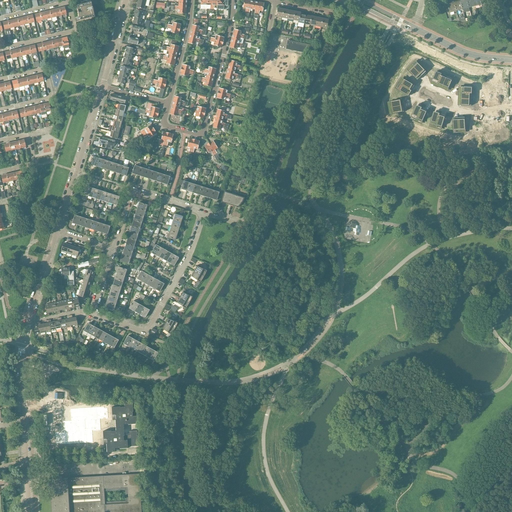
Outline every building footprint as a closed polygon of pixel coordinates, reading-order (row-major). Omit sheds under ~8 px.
[(91,2),(86,3),(86,0),(76,3),(79,17),(76,18),(77,21),(95,17),(92,6),(92,4),(91,2)] [(138,0),(136,8),(148,11),(153,12),(155,0),(138,0)] [(466,0),(463,0),(460,1),(463,10),(469,8),(466,0)] [(473,0),(466,0),(469,8),(475,6),(473,0)] [(460,1),(454,3),(456,11),(463,10),(460,1)] [(456,11),(454,3),(448,4),(445,5),(446,9),(449,8),(450,13),(456,11)] [(140,18),(134,17),(133,24),(142,26),(143,24),(141,23),(141,22),(139,22),(140,18)] [(203,28),(199,27),(192,25),(191,30),(206,34),(206,32),(202,31),(203,28)] [(179,29),(165,26),(164,28),(171,29),(170,32),(178,34),(179,29)] [(241,32),(234,30),(233,34),(247,38),(248,36),(241,34),(241,32)] [(197,36),(190,34),(189,39),(203,42),(204,40),(197,38),(197,36)] [(139,39),(129,37),(127,42),(137,45),(139,39)] [(222,42),(208,39),(208,41),(214,42),(213,45),(221,47),(222,42)] [(312,45),(287,40),(285,49),(310,54),(312,45)] [(136,50),(126,47),(125,53),(134,55),(136,50)] [(177,52),(162,48),(161,50),(169,52),(168,54),(176,56),(177,52)] [(175,61),(160,57),(159,59),(166,61),(166,64),(174,66),(175,61)] [(237,62),(230,61),(229,65),(243,69),(243,67),(236,65),(237,62)] [(418,63),(413,67),(422,76),(426,72),(418,63)] [(190,67),(182,65),(181,70),(195,73),(196,71),(190,70),(190,67)] [(413,67),(409,72),(417,80),(422,76),(413,67)] [(235,71),(227,70),(226,74),(241,78),(241,76),(234,74),(235,71)] [(436,71),(432,81),(438,83),(442,74),(436,71)] [(442,74),(438,83),(443,86),(447,76),(442,74)] [(447,76),(443,86),(449,88),(453,79),(447,76)] [(130,81),(130,80),(128,79),(118,77),(117,83),(124,84),(125,81),(129,82),(128,86),(134,87),(135,82),(130,81)] [(212,82),(198,79),(197,81),(204,83),(204,85),(211,87),(212,82)] [(404,79),(401,85),(412,91),(415,86),(404,79)] [(165,85),(151,81),(150,83),(156,85),(156,88),(160,89),(164,90),(165,85)] [(401,85),(398,90),(409,96),(412,91),(401,85)] [(226,93),(227,91),(219,88),(218,93),(232,97),(234,97),(234,96),(233,95),(226,93)] [(181,98),(174,96),(173,101),(187,105),(188,103),(181,101),(181,98)] [(403,99),(390,102),(392,108),(404,106),(403,99)] [(128,107),(125,106),(118,104),(117,110),(126,112),(127,110),(128,107)] [(179,107),(172,105),(171,110),(185,113),(186,111),(178,109),(179,107)] [(416,105),(411,116),(417,119),(422,108),(416,105)] [(404,106),(392,108),(393,114),(405,112),(404,106)] [(422,108),(417,119),(423,121),(428,110),(422,108)] [(204,114),(190,110),(189,112),(196,113),(195,116),(203,118),(204,114)] [(224,111),(217,110),(216,114),(230,118),(231,116),(224,114),(224,111)] [(434,112),(430,123),(436,125),(440,113),(434,112)] [(440,113),(436,125),(442,127),(446,115),(440,113)] [(222,120),(215,118),(214,123),(228,127),(229,125),(222,123),(222,120)] [(228,127),(214,123),(213,127),(217,129),(219,129),(220,129),(221,127),(225,128),(225,131),(227,131),(228,127)] [(141,137),(154,130),(151,125),(144,130),(140,132),(142,134),(140,136),(137,137),(139,139),(141,137)] [(122,128),(112,126),(111,131),(120,134),(121,129),(122,130),(122,128)] [(149,138),(156,134),(154,130),(141,137),(142,139),(147,136),(149,138)] [(163,150),(168,133),(163,132),(161,140),(160,140),(159,145),(163,146),(162,150),(160,149),(158,158),(161,159),(163,150)] [(171,143),(173,135),(168,133),(163,150),(166,151),(166,148),(168,142),(171,143)] [(106,145),(108,139),(100,137),(100,139),(97,138),(96,142),(99,143),(98,143),(99,143),(98,146),(101,147),(102,144),(106,145)] [(116,147),(118,141),(108,139),(106,145),(105,148),(111,149),(112,146),(116,147)] [(199,141),(194,140),(191,154),(193,155),(194,149),(197,149),(199,141)] [(215,150),(217,148),(213,141),(208,144),(218,159),(219,158),(215,150)] [(218,159),(208,144),(204,146),(208,153),(211,152),(214,157),(216,160),(218,159)] [(99,159),(93,157),(90,165),(96,167),(99,159)] [(105,160),(99,159),(96,167),(102,168),(105,160)] [(111,162),(105,160),(102,168),(108,170),(111,162)] [(117,164),(111,162),(108,170),(114,172),(117,164)] [(122,166),(117,164),(114,172),(120,174),(122,166)] [(128,168),(122,166),(120,174),(126,176),(128,168)] [(140,168),(134,166),(132,174),(138,176),(140,168)] [(146,169),(140,168),(138,176),(144,177),(146,169)] [(152,171),(146,169),(144,177),(149,179),(152,171)] [(158,173),(152,171),(149,179),(155,181),(158,173)] [(164,175),(158,173),(155,181),(161,183),(164,175)] [(170,177),(164,175),(161,183),(167,185),(170,177)] [(189,183),(183,181),(181,189),(187,191),(189,183)] [(195,185),(189,183),(187,191),(193,193),(195,185)] [(201,187),(195,185),(193,193),(199,195),(201,187)] [(207,189),(201,187),(199,195),(204,197),(207,189)] [(213,190),(207,189),(204,197),(210,199),(213,190)] [(219,192),(213,190),(210,199),(216,200),(219,192)] [(230,194),(224,192),(221,202),(227,204),(230,194)] [(237,193),(236,195),(233,206),(238,207),(240,205),(242,202),(243,201),(244,199),(245,195),(237,193)] [(236,195),(230,194),(227,204),(233,206),(236,195)] [(139,203),(137,209),(145,211),(147,205),(139,203)] [(137,209),(135,214),(143,217),(145,211),(137,209)] [(135,214),(133,220),(141,223),(143,217),(135,214)] [(183,217),(175,214),(173,220),(181,222),(183,217)] [(81,217),(74,215),(72,223),(78,225),(81,217)] [(86,219),(81,217),(78,225),(84,227),(86,219)] [(92,221),(86,219),(84,227),(90,229),(92,221)] [(133,220),(131,226),(139,229),(141,223),(133,220)] [(181,222),(173,220),(171,226),(179,228),(181,222)] [(98,223),(92,221),(90,229),(96,231),(98,223)] [(104,225),(98,223),(96,231),(101,233),(104,225)] [(110,226),(104,225),(101,233),(107,235),(110,226)] [(131,226),(129,232),(137,235),(139,229),(131,226)] [(179,228),(171,226),(169,232),(177,234),(179,228)] [(129,232),(128,238),(136,240),(137,235),(129,232)] [(177,234),(169,232),(167,238),(175,240),(177,234)] [(128,238),(126,244),(134,246),(136,240),(128,238)] [(67,245),(63,243),(62,246),(61,250),(61,252),(66,253),(70,242),(68,242),(67,245)] [(134,246),(126,244),(124,250),(132,252),(134,246)] [(78,253),(79,249),(80,249),(79,249),(80,246),(78,245),(77,248),(74,247),(71,255),(77,257),(77,256),(79,257),(80,257),(80,254),(78,253)] [(151,253),(155,255),(159,247),(156,245),(153,249),(151,253)] [(159,247),(155,255),(159,257),(163,249),(159,247)] [(163,249),(159,257),(162,259),(167,251),(163,249)] [(124,250),(122,255),(130,258),(132,252),(124,250)] [(167,251),(162,259),(166,261),(171,253),(167,251)] [(171,253),(166,261),(170,263),(175,256),(171,253)] [(122,255),(120,261),(128,264),(130,258),(122,255)] [(175,256),(170,263),(174,266),(178,258),(175,256)] [(77,264),(78,268),(98,264),(97,259),(77,264)] [(206,271),(197,266),(194,271),(203,277),(205,274),(206,271)] [(118,267),(116,274),(124,276),(126,270),(118,267)] [(69,268),(61,268),(62,276),(64,276),(64,280),(67,280),(67,286),(74,286),(73,272),(69,272),(69,268)] [(94,272),(86,269),(85,275),(93,277),(94,274),(97,275),(97,273),(94,272)] [(136,279),(140,281),(145,273),(141,271),(136,279)] [(203,277),(194,271),(191,276),(200,282),(202,280),(203,277)] [(149,276),(145,273),(140,281),(144,283),(149,276)] [(116,274),(114,279),(123,282),(124,276),(116,274)] [(93,277),(85,275),(83,280),(94,284),(94,282),(92,281),(93,277)] [(152,278),(149,276),(144,283),(148,285),(152,278)] [(156,280),(152,278),(148,285),(152,288),(156,280)] [(114,279),(113,285),(121,287),(123,282),(114,279)] [(160,282),(156,280),(152,288),(155,290),(160,282)] [(164,284),(160,282),(155,290),(159,292),(164,284)] [(89,288),(81,285),(80,290),(91,294),(91,292),(88,291),(89,288)] [(113,285),(111,291),(119,293),(121,287),(113,285)] [(91,294),(80,290),(78,296),(86,299),(87,295),(90,296),(91,294)] [(111,291),(109,296),(117,299),(119,293),(111,291)] [(192,297),(182,292),(179,298),(189,303),(190,300),(192,297)] [(109,296),(107,302),(115,305),(117,299),(109,296)] [(189,303),(179,298),(176,303),(185,309),(187,306),(189,303)] [(133,301),(129,308),(134,312),(138,304),(133,301)] [(107,302),(105,308),(113,311),(115,305),(107,302)] [(138,304),(134,312),(140,315),(144,307),(138,304)] [(144,307),(140,315),(145,318),(149,310),(144,307)] [(167,319),(165,324),(174,329),(176,326),(177,323),(167,319)] [(39,322),(37,322),(38,325),(38,328),(34,329),(35,335),(40,334),(40,333),(45,332),(43,324),(40,325),(39,322)] [(92,326),(88,323),(83,331),(87,333),(92,326)] [(174,329),(165,324),(162,329),(171,335),(173,332),(174,329)] [(96,328),(92,326),(87,333),(91,336),(96,328)] [(99,330),(96,328),(91,336),(95,338),(99,330)] [(103,332),(99,330),(95,338),(99,340),(103,332)] [(107,334),(103,332),(99,340),(102,342),(107,334)] [(111,336),(107,334),(102,342),(106,344),(111,336)] [(114,338),(111,336),(106,344),(110,346),(114,338)] [(131,338),(127,336),(123,344),(127,346),(131,338)] [(118,340),(114,338),(110,346),(114,348),(118,340)] [(135,340),(131,338),(127,346),(131,348),(135,340)] [(139,342),(135,340),(131,348),(134,350),(139,342)] [(142,344),(139,342),(134,350),(138,352),(142,344)] [(146,347),(142,344),(138,352),(142,354),(146,347)] [(150,349),(146,347),(142,354),(146,356),(150,349)] [(154,351),(150,349),(146,356),(149,359),(154,351)] [(158,353),(154,351),(149,359),(153,361),(158,353)] [(63,432),(55,432),(56,445),(93,443),(92,431),(101,430),(100,419),(108,419),(108,406),(70,408),(71,420),(62,421),(63,432)] [(141,511),(139,474),(126,474),(125,472),(122,472),(122,475),(62,478),(61,478),(57,478),(57,479),(49,479),(50,511),(141,511)]
